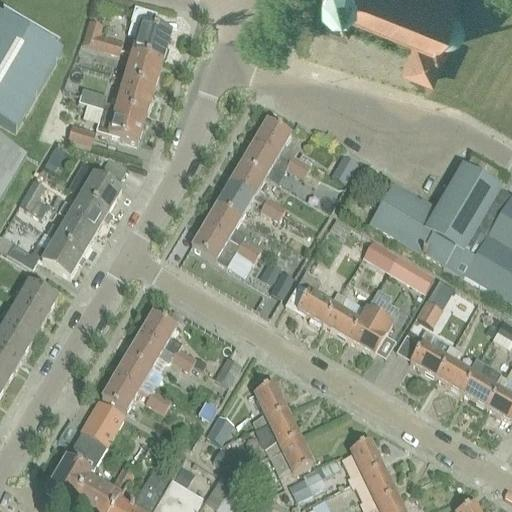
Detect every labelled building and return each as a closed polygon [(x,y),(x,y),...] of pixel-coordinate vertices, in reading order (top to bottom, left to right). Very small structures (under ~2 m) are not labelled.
[(453,10),(451,9),(454,1),(452,0),(332,0),(331,7),(334,8),(329,21),(332,26),(342,29),(348,29),(353,16),(414,40),(402,71),(430,82),(442,53),(435,50),(439,39),(440,40),(442,40),(445,40),(448,40),(450,39),(451,39),(453,38),(454,37),(456,36),(457,34),(458,33),(458,32),(459,30),(460,28),(460,26),(460,24),(460,22),(460,20),(459,17),(457,15),(455,13),(453,10)] [(135,43),(131,57),(131,58),(160,66),(168,39),(151,34),(155,20),(132,13),(128,28),(129,28),(125,40),(135,43)] [(0,22),(0,128),(14,136),(60,56),(54,53),(55,51),(57,52),(58,50),(0,18),(1,20),(0,22)] [(105,57),(109,44),(97,41),(100,30),(87,26),(80,50),(105,57)] [(109,44),(105,57),(117,61),(119,54),(121,48),(109,44)] [(123,84),(123,85),(152,94),(160,66),(131,58),(123,84)] [(144,121),(152,94),(123,85),(115,112),(144,121)] [(89,112),(93,98),(81,95),(77,108),(89,112)] [(101,115),(103,109),(105,102),(93,98),(89,112),(101,115)] [(144,121),(115,112),(103,109),(101,115),(94,136),(136,149),(144,121)] [(283,151),(289,140),(265,125),(252,147),(288,168),(284,174),(285,174),(293,179),(300,167),(292,162),(294,158),(283,151)] [(70,132),(66,145),(90,152),(93,139),(70,132)] [(0,146),(0,201),(24,160),(0,146)] [(284,174),(288,168),(252,147),(240,168),(264,182),(271,171),(282,178),(285,174),(284,174)] [(341,160),(330,181),(344,189),(355,168),(341,160)] [(300,167),(293,179),(302,185),(309,172),(300,167)] [(257,194),(264,182),(240,168),(228,189),(252,203),(263,210),(259,216),(268,221),(275,209),(266,204),(268,200),(257,194)] [(84,170),(69,197),(70,197),(78,202),(106,218),(119,196),(91,180),(94,176),(84,170)] [(511,201),(499,194),(461,172),(432,222),(417,213),(420,209),(391,192),(369,228),(424,260),(425,259),(443,270),(442,271),(462,283),(463,281),(511,310),(511,201)] [(25,199),(35,205),(43,193),(32,187),(25,199)] [(239,224),(252,203),(228,189),(215,210),(239,224)] [(28,218),(35,205),(25,199),(17,211),(28,218)] [(93,240),(106,218),(78,202),(72,212),(64,207),(57,218),(66,223),(93,240)] [(275,209),(268,221),(277,226),(284,215),(275,209)] [(233,235),(239,224),(215,210),(203,231),(237,252),(241,246),(244,241),(233,235)] [(81,261),(93,240),(66,223),(59,234),(51,229),(45,240),(53,245),(81,261)] [(250,251),(241,246),(237,252),(203,231),(190,252),(225,273),(234,258),(243,263),(250,251)] [(68,283),(81,261),(53,245),(46,255),(36,249),(29,260),(11,250),(5,260),(30,275),(36,264),(40,267),(68,283)] [(243,263),(252,268),(259,257),(250,251),(243,263)] [(429,282),(393,260),(382,278),(419,300),(429,282)] [(280,304),(292,284),(291,283),(282,278),(270,298),(280,304)] [(317,286),(310,282),(303,278),(296,290),(306,296),(295,315),(309,323),(307,326),(317,332),(319,329),(321,330),(332,311),(328,308),(314,300),(317,286)] [(14,309),(43,326),(56,304),(27,287),(14,309)] [(361,312),(343,301),(335,297),(328,308),(332,311),(321,330),(346,345),(357,326),(354,324),(361,312)] [(431,333),(442,315),(425,305),(415,323),(431,333)] [(30,348),(43,326),(14,309),(1,331),(30,348)] [(390,329),(368,316),(361,312),(354,324),(357,326),(346,345),(372,360),(390,329)] [(168,344),(175,333),(151,318),(138,340),(162,354),(173,360),(170,366),(170,367),(178,372),(186,360),(177,355),(180,350),(168,344)] [(0,359),(17,369),(30,348),(1,331),(0,333),(0,359)] [(445,364),(441,361),(426,352),(431,340),(422,335),(416,346),(415,346),(414,346),(419,349),(408,367),(434,383),(445,364)] [(509,351),(511,342),(493,336),(490,345),(509,351)] [(173,360),(162,354),(138,340),(126,361),(150,375),(150,374),(159,380),(166,368),(169,368),(170,367),(170,366),(173,360)] [(470,378),(467,376),(451,367),(456,354),(448,350),(441,361),(445,364),(434,383),(459,398),(470,378)] [(0,388),(4,391),(17,369),(0,359),(0,388)] [(186,360),(178,372),(188,377),(195,365),(186,360)] [(137,396),(150,375),(126,361),(113,382),(137,396)] [(227,392),(239,372),(225,363),(213,384),(227,392)] [(499,379),(481,369),(473,364),(467,376),(470,378),(459,398),(485,413),(496,393),(492,391),(499,379)] [(496,393),(485,413),(510,428),(511,425),(511,402),(502,397),(507,384),(499,379),(492,391),(496,393)] [(125,418),(137,396),(113,382),(101,403),(125,418)] [(265,426),(285,417),(272,390),(252,400),(262,420),(251,428),(255,436),(267,430),(265,426)] [(154,414),(161,402),(152,396),(145,409),(154,414)] [(161,402),(154,414),(163,419),(170,407),(161,402)] [(201,430),(212,416),(201,407),(190,421),(201,430)] [(88,483),(121,427),(123,423),(97,408),(80,438),(66,463),(65,463),(44,499),(65,511),(70,511),(71,511),(87,482),(88,483)] [(278,453),(298,443),(285,417),(265,426),(267,430),(255,436),(256,438),(255,439),(261,452),(262,451),(268,463),(280,457),(278,453)] [(218,421),(206,442),(217,449),(230,427),(218,421)] [(293,485),(294,484),(292,480),(311,471),(298,443),(278,453),(280,457),(287,473),(277,481),(281,490),(293,484),(293,485)] [(362,484),(381,474),(368,447),(348,457),(350,461),(340,465),(349,484),(347,485),(351,493),(363,488),(362,484)] [(132,479),(122,474),(115,486),(110,495),(88,483),(87,482),(71,511),(112,511),(125,491),(132,479)] [(375,511),(374,510),(394,500),(381,474),(362,484),(363,488),(371,503),(360,511),(375,511)] [(154,511),(170,486),(151,475),(138,499),(125,491),(112,511),(154,511)] [(335,510),(350,501),(337,479),(322,488),(335,510)] [(170,486),(154,511),(196,511),(201,505),(170,486)] [(400,511),(394,500),(374,510),(375,511),(400,511)]
